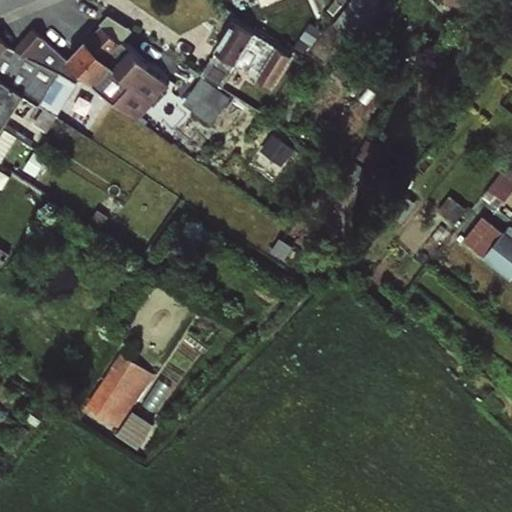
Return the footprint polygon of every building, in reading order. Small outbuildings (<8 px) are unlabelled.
[(75,56),(147,116),(178,79),(142,50),(131,63),(117,51),(136,28),(114,10),(75,56)] [(220,54),(283,83),(299,49),(236,20),(220,54)] [(0,32),(0,149),(5,152),(15,132),(8,129),(26,92),(66,111),(83,76),(53,62),(63,42),(40,31),(32,48),(0,32)] [(208,74),(228,82),(235,61),(215,54),(208,74)] [(218,121),(236,92),(206,73),(187,102),(218,121)] [(258,163),(281,173),(295,140),(271,130),(258,163)] [(511,163),(510,162),(488,194),(504,205),(511,194),(511,163)] [(511,228),(490,210),(467,237),(511,273),(511,228)] [(140,410),(157,365),(117,350),(95,409),(121,419),(127,405),(140,410)] [(123,431),(144,445),(160,421),(139,407),(123,431)]
